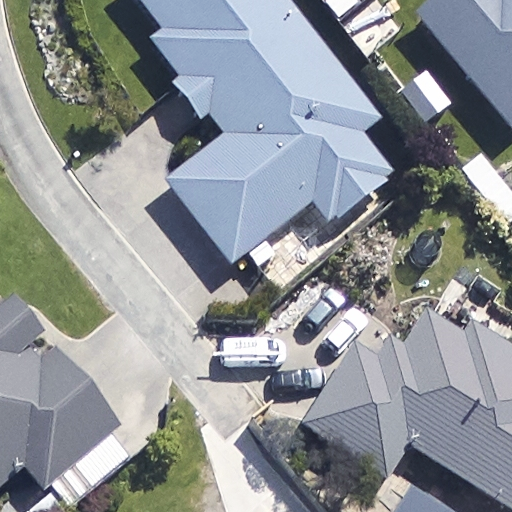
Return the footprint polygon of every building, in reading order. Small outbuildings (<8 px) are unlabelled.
[(371,135),(271,0),(127,0),(161,44),(146,55),(219,153),(165,194),(227,277),(310,215),(328,238),(388,193),(354,148),(371,135)] [(511,0),(453,0),(417,31),(511,144),(511,143),(511,0)] [(511,231),(511,208),(476,165),(457,180),(504,238),(511,231)] [(511,511),(511,374),(425,323),(399,369),(359,345),(304,439),(387,487),(404,458),(496,511),(511,511)] [(37,372),(0,327),(0,495),(18,481),(37,503),(112,440),(48,364),(37,372)]
